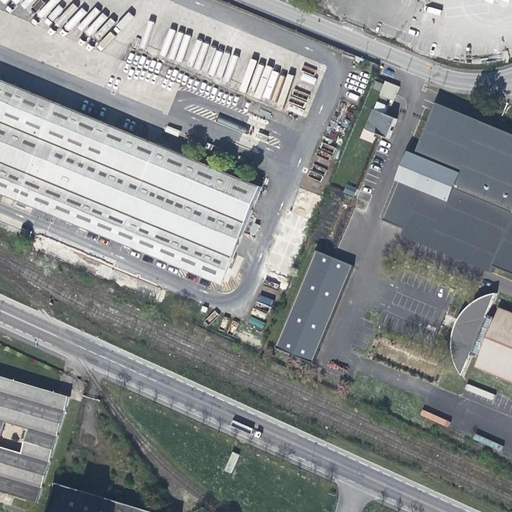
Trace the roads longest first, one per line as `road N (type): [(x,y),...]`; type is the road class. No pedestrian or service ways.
road 1 (tertiary): [(0,310),(447,511)]
road 2 (tertiary): [(255,0),(443,77),(511,77)]
